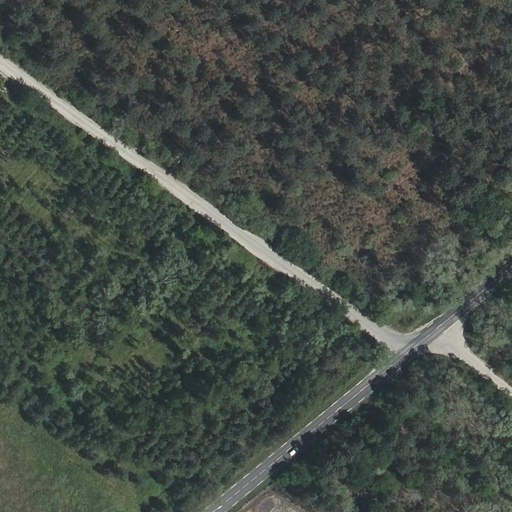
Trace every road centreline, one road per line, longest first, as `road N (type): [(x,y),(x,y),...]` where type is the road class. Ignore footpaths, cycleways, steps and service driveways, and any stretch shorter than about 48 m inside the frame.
road 1 (track): [(0,54),(407,352)]
road 2 (tertiary): [(214,511),(436,329)]
